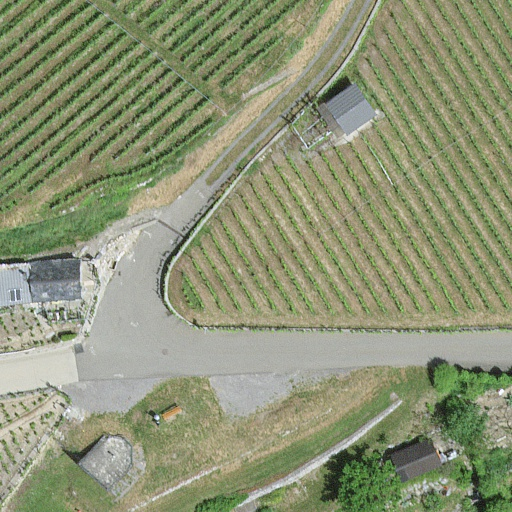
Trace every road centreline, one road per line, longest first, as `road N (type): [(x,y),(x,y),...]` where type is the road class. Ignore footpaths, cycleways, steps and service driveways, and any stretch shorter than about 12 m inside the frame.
road 1 (residential): [(511,348),(198,353),(0,375)]
road 2 (track): [(130,357),(142,283),(163,234),(324,67),(364,0)]
